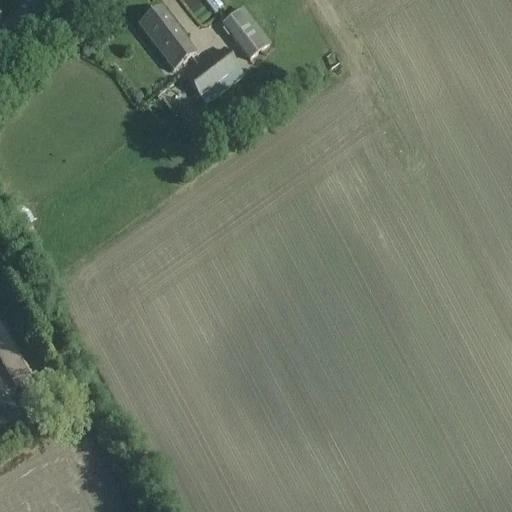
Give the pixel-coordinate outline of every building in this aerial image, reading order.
[(200,0),(209,12),(218,6),(213,0),(200,0)] [(161,11),(138,29),(174,77),(198,59),(161,11)] [(222,28),(249,64),(270,48),(243,12),(222,28)] [(185,82),(205,109),(243,79),(223,52),(185,82)] [(56,397),(13,323),(0,330),(0,363),(16,391),(18,390),(30,411),(56,397)]
